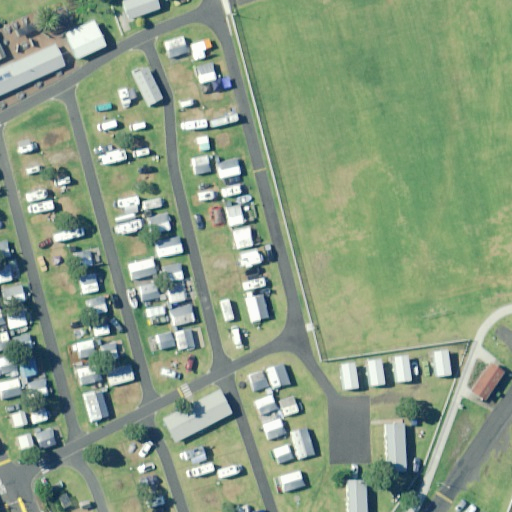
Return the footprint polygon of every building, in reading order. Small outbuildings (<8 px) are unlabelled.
[(100,37),(87,9),(59,22),(71,50),(100,37)] [(13,31),(19,41),(34,32),(29,22),(13,31)] [(50,30),(0,52),(0,79),(60,52),(50,30)] [(188,51),(183,36),(165,42),(170,57),(188,51)] [(206,57),(203,41),(191,43),(194,59),(206,57)] [(216,78),(212,63),(196,68),(200,83),(216,78)] [(161,99),(146,67),(131,74),(146,106),(161,99)] [(42,171),(37,155),(26,158),(31,174),(42,171)] [(211,171),(208,156),(192,158),(195,174),(211,171)] [(241,173),(237,158),(217,163),(220,178),(241,173)] [(244,222),(240,206),(226,209),(230,225),(244,222)] [(171,229),(167,213),(148,218),(152,234),(171,229)] [(260,243),(256,225),(233,231),(237,248),(260,243)] [(66,242),(62,227),(51,230),(54,245),(66,242)] [(182,252),(180,237),(156,241),(158,256),(182,252)] [(0,258),(10,256),(6,241),(0,242),(0,258)] [(69,270),(63,246),(52,248),(58,272),(69,270)] [(101,258),(100,249),(76,253),(78,269),(92,267),(91,260),(101,258)] [(129,264),(132,279),(140,277),(142,283),(158,279),(153,258),(129,264)] [(0,282),(20,278),(17,263),(0,266),(0,282)] [(184,278),(181,263),(163,267),(166,282),(184,278)] [(98,289),(94,273),(79,277),(84,293),(98,289)] [(160,297),(157,282),(138,286),(141,301),(160,297)] [(186,299),(183,284),(166,287),(169,302),(186,299)] [(26,300),(23,286),(3,290),(6,304),(26,300)] [(244,292),(246,299),(251,322),(275,316),(269,293),(253,297),(251,290),(244,292)] [(240,317),(236,298),(221,301),(225,320),(240,317)] [(108,310),(105,302),(90,307),(94,316),(108,310)] [(195,320),(191,305),(170,310),(174,325),(195,320)] [(166,321),(164,306),(148,308),(150,323),(166,321)] [(27,324),(23,310),(7,314),(10,328),(27,324)] [(195,345),(189,331),(177,336),(182,350),(195,345)] [(0,350),(11,348),(7,332),(0,333),(0,350)] [(174,347),(171,332),(157,335),(159,349),(174,347)] [(32,348),(29,333),(14,336),(18,351),(32,348)] [(118,358),(115,342),(99,345),(102,361),(118,358)] [(450,375),(447,350),(433,351),(435,376),(450,375)] [(410,380),(407,355),(393,357),(396,382),(410,380)] [(0,372),(18,372),(18,357),(0,357),(0,372)] [(40,372),(37,357),(23,360),(26,375),(40,372)] [(383,384),(380,359),(366,361),(369,386),(383,384)] [(499,369),(487,361),(468,390),(481,398),(499,369)] [(357,387),(354,363),(340,364),(343,389),(357,387)] [(102,380),(99,365),(78,369),(81,384),(102,380)] [(134,379),(130,365),(106,371),(109,385),(134,379)] [(266,384),(262,371),(248,375),(253,389),(266,384)] [(24,394),(21,378),(0,382),(0,389),(2,398),(24,394)] [(48,395),(44,379),(28,383),(32,399),(48,395)] [(211,387),(151,415),(163,439),(222,411),(211,387)] [(108,418),(101,390),(83,395),(91,423),(108,418)] [(277,408),(272,395),(255,401),(260,414),(277,408)] [(299,410),(294,397),(280,402),(284,415),(299,410)] [(47,419),(44,405),(29,409),(33,423),(47,419)] [(26,424),(24,412),(11,414),(13,426),(26,424)] [(395,417),(376,418),(379,468),(397,467),(395,417)] [(285,434),(280,419),(264,425),(268,439),(285,434)] [(56,444),(51,428),(35,432),(40,449),(56,444)] [(313,454),(305,428),(291,432),(298,458),(313,454)] [(32,446),(29,434),(17,437),(20,449),(32,446)] [(294,460),(288,443),(271,449),(278,466),(294,460)] [(305,485),(300,470),(280,476),(284,491),(305,485)] [(358,511),(357,474),(339,475),(340,511),(358,511)]
